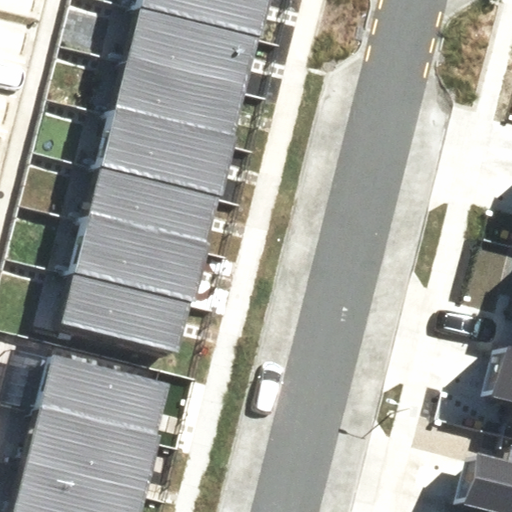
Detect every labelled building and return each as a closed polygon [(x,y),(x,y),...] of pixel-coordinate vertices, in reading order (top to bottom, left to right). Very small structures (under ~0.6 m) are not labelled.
[(124,0),(124,3),(240,33),(248,0),(124,0)] [(124,3),(111,55),(227,84),(240,33),(124,3)] [(111,55),(97,107),(214,136),(227,84),(111,55)] [(97,107),(84,159),(200,188),(214,136),(97,107)] [(84,159),(71,211),(187,241),(200,188),(84,159)] [(71,211),(57,263),(173,293),(187,241),(71,211)] [(511,317),(511,256),(499,314),(511,317)] [(57,263),(44,315),(160,344),(173,293),(57,263)] [(511,352),(482,346),(470,398),(501,405),(497,422),(511,425),(511,352)] [(38,349),(24,402),(138,431),(152,378),(38,349)] [(24,402),(10,455),(125,484),(138,431),(24,402)] [(475,511),(511,511),(511,442),(492,438),(488,455),(457,447),(445,500),(477,507),(475,511)] [(10,455),(0,495),(0,509),(11,511),(117,511),(125,484),(10,455)]
